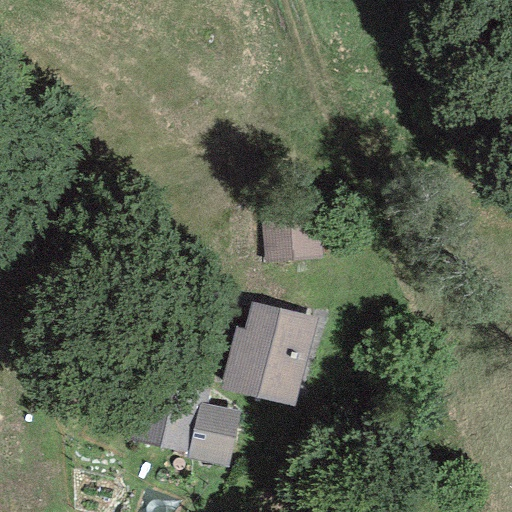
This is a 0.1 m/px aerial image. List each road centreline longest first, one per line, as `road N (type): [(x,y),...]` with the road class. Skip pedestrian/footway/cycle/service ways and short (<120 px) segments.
road 1 (track): [(381,186),(283,0)]
road 2 (track): [(381,186),(460,279),(511,309)]
